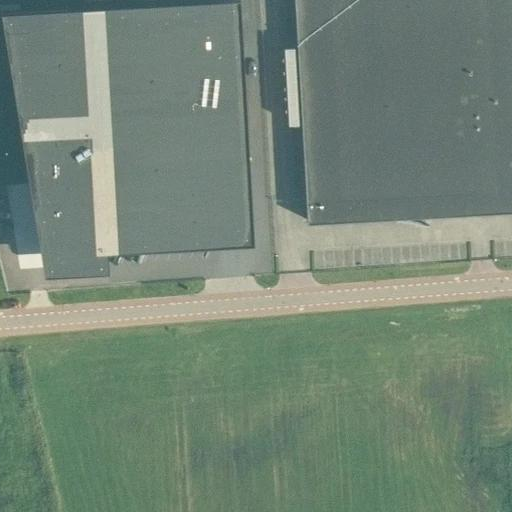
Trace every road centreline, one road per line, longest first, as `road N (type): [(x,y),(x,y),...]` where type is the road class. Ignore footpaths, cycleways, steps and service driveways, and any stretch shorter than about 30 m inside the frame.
road 1 (unclassified): [(0,324),(511,281)]
road 2 (unknown): [(295,299),(276,0)]
road 3 (unknown): [(290,233),(511,220)]
